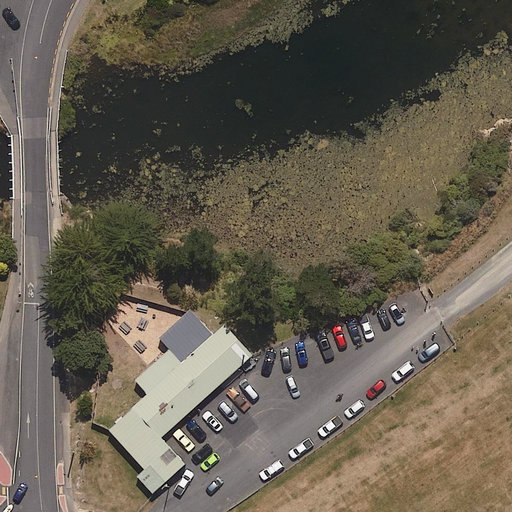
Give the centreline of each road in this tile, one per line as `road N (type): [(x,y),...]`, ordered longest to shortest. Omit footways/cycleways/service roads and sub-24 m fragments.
road 1 (secondary): [(42,511),(37,198)]
road 2 (secondary): [(50,0),(34,93),(37,198)]
